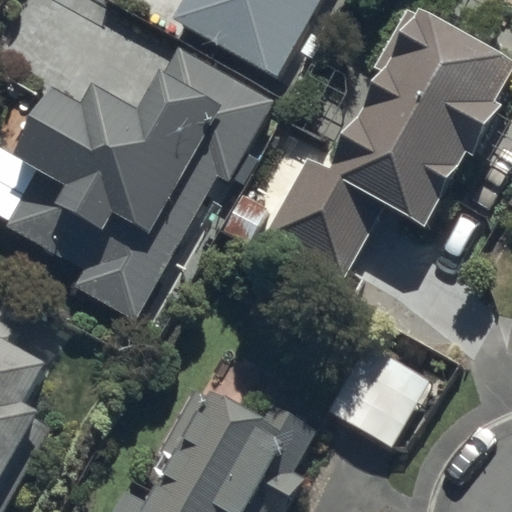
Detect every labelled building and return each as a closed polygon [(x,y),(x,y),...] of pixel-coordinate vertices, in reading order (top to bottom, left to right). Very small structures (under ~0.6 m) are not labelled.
[(195,0),(179,30),(284,87),(331,0),(195,0)] [(511,106),(511,74),(428,28),(426,30),(413,23),(381,80),(394,87),(339,186),(313,172),(273,245),(351,288),(388,223),(435,249),(477,174),(483,177),(511,125),(504,121),(511,106)] [(79,298),(141,333),(223,187),(235,193),(280,112),(184,59),(144,130),(104,108),(94,127),(65,110),(27,178),(42,186),(13,238),(89,280),(79,298)] [(0,511),(7,511),(52,433),(37,425),(59,386),(18,363),(28,345),(0,329),(0,511)] [(366,352),(330,416),(395,453),(431,389),(366,352)] [(264,433),(202,398),(165,464),(181,472),(158,511),(154,511),(128,497),(120,511),(296,511),(309,491),(299,485),(323,441),(275,413),(264,433)]
